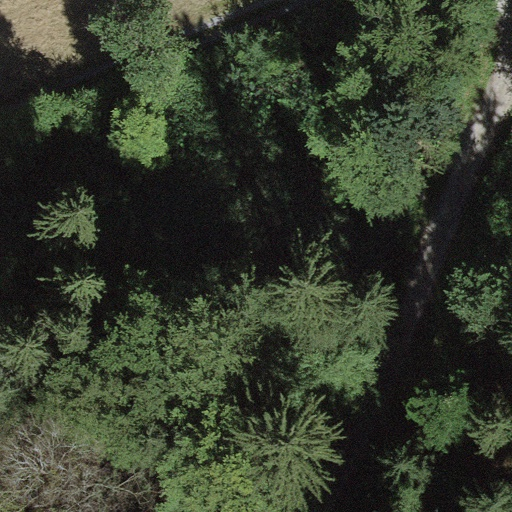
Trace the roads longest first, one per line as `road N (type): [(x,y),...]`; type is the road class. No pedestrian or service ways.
road 1 (track): [(511,86),(328,511)]
road 2 (track): [(0,125),(278,0)]
